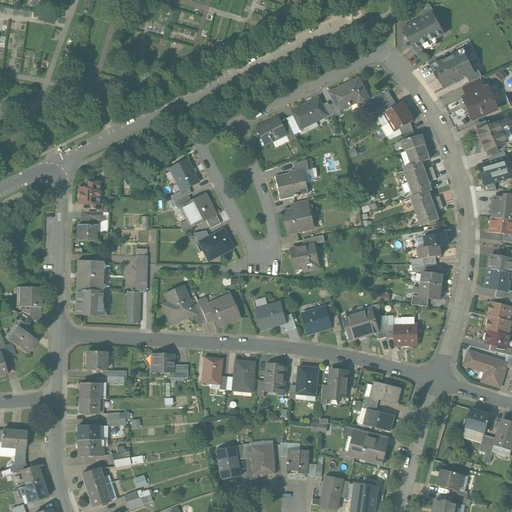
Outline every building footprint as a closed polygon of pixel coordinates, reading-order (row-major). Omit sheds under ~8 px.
[(423,19),(432,14),(434,13),(431,8),(420,13),(423,19)] [(443,36),(432,14),(423,19),(404,30),(416,51),(443,36)] [(467,56),(464,50),(431,66),(435,72),(437,71),(445,88),(466,78),(474,74),(473,74),(465,57),(467,56)] [(501,70),(495,76),(501,82),(507,76),(501,70)] [(474,74),(466,78),(470,84),(479,79),(482,78),(479,71),(473,74),(474,74)] [(497,109),(484,77),(482,78),(479,79),(484,90),(467,97),(463,99),(473,121),(495,112),(497,109)] [(484,90),(479,79),(470,84),(463,87),(467,97),(484,90)] [(370,102),(360,80),(345,88),(344,87),(329,94),(334,104),(338,113),(339,112),(357,103),(359,107),(370,102)] [(375,112),(379,118),(397,107),(388,92),(371,102),(377,112),(375,112)] [(322,107),(318,100),(291,113),(293,116),(286,120),(289,125),(294,136),(301,133),(300,131),(327,118),(322,107)] [(328,104),(322,107),(327,118),(333,115),(329,107),(328,104)] [(334,104),(329,107),(333,115),(334,118),(340,115),(339,112),(338,113),(334,104)] [(377,119),(383,128),(407,113),(402,104),(397,107),(379,118),(377,119)] [(413,123),(407,113),(383,128),(390,142),(402,136),(400,131),(410,124),(413,123)] [(283,128),(279,118),(256,130),(264,147),(286,136),(287,136),(283,128)] [(475,126),(477,132),(488,128),(486,122),(475,126)] [(476,138),(478,143),(504,133),(499,123),(488,128),(477,132),(479,137),(476,138)] [(402,136),(412,131),(410,124),(400,131),(402,136)] [(289,125),(283,128),(287,136),(286,136),(289,142),(295,139),(294,136),(289,125)] [(412,131),(402,136),(404,142),(415,138),(412,131)] [(508,143),(504,133),(478,143),(481,149),(484,147),(486,152),(497,147),(508,143)] [(424,146),(421,136),(415,138),(404,142),(402,143),(405,152),(406,152),(424,146)] [(429,160),(424,146),(406,152),(411,166),(422,163),(429,160)] [(497,147),(486,152),(488,158),(493,156),(500,154),(497,147)] [(348,153),(351,159),(358,156),(355,150),(348,153)] [(494,162),(506,158),(505,153),(500,154),(493,156),(494,162)] [(511,178),(511,176),(506,158),(494,162),(479,166),(485,185),(485,186),(495,183),(511,178)] [(199,183),(188,160),(169,169),(181,192),(189,188),(199,183)] [(296,173),(275,178),(280,201),(307,195),(305,184),(307,184),(305,172),(309,171),(307,162),(294,165),(296,173)] [(403,169),(408,183),(424,178),(421,172),(425,171),(422,163),(411,166),(403,169)] [(421,172),(424,178),(435,174),(433,168),(425,171),(421,172)] [(437,180),(435,174),(424,178),(426,184),(429,183),(437,180)] [(426,184),(424,178),(408,183),(402,186),(405,195),(412,193),(413,197),(429,192),(431,191),(429,183),(426,184)] [(79,205),(83,205),(100,205),(100,183),(89,183),(89,189),(80,189),(79,205)] [(497,192),(495,183),(485,186),(485,185),(482,185),(484,193),(497,192)] [(189,188),(181,192),(171,197),(177,210),(181,208),(180,207),(191,202),(188,196),(192,194),(189,188)] [(413,197),(411,198),(416,213),(430,207),(428,201),(432,200),(429,192),(413,197)] [(216,216),(205,195),(191,202),(180,207),(181,208),(187,221),(179,225),(183,233),(206,221),(216,216)] [(428,201),(430,207),(441,204),(439,198),(432,200),(428,201)] [(511,198),(505,198),(505,200),(494,198),(493,204),(490,205),(490,210),(492,212),(492,219),(511,221),(511,198)] [(292,210),(310,207),(309,201),(291,204),(292,210)] [(361,214),(358,202),(351,203),(354,216),(361,214)] [(377,210),(375,204),(362,209),(363,214),(377,210)] [(443,210),(441,204),(430,207),(433,213),(436,212),(443,210)] [(101,205),(100,205),(83,205),(83,213),(101,213),(101,205)] [(313,219),(310,207),(292,210),(283,212),(287,235),(312,230),(310,220),(313,219)] [(430,207),(416,213),(421,227),(439,221),(436,212),(433,213),(430,207)] [(83,224),(96,224),(97,221),(101,221),(101,213),(83,213),(81,213),(81,227),(83,227),(83,224)] [(221,224),(216,216),(206,221),(211,230),(221,224)] [(503,242),(511,243),(511,221),(492,219),(490,233),(504,235),(503,242)] [(83,227),(81,227),(78,227),(78,242),(96,242),(96,224),(83,224),(83,227)] [(233,249),(224,230),(209,237),(198,243),(198,244),(199,243),(208,262),(233,249)] [(425,233),(426,239),(441,237),(440,230),(425,233)] [(194,235),(198,243),(209,237),(206,232),(194,235)] [(302,241),(304,247),(314,244),(314,245),(324,243),(323,236),(302,241)] [(448,246),(446,236),(441,237),(426,239),(424,239),(426,249),(439,247),(448,246)] [(304,247),(291,250),(296,271),(303,269),(304,273),(320,270),(314,245),(314,244),(304,247)] [(435,258),(441,258),(439,247),(426,249),(417,250),(419,261),(435,258)] [(148,257),(137,257),(136,293),(140,293),(147,293),(148,257)] [(488,270),(511,275),(511,273),(511,260),(505,259),(491,257),(488,270)] [(435,258),(419,261),(411,262),(411,266),(416,266),(436,266),(435,258)] [(76,291),(102,292),(103,263),(77,262),(76,291)] [(416,274),(423,275),(437,276),(436,266),(416,266),(416,274)] [(497,290),(508,293),(509,291),(511,275),(488,270),(485,288),(497,290)] [(423,275),(422,285),(442,287),(443,277),(437,276),(423,275)] [(440,302),(442,287),(422,285),(421,285),(419,299),(428,300),(440,302)] [(192,307),(183,288),(172,293),(175,300),(162,306),(171,326),(194,315),(195,315),(192,307)] [(42,289),(20,289),(20,308),(29,308),(29,314),(41,314),(42,289)] [(508,293),(497,290),(495,298),(505,301),(511,302),(511,291),(509,291),(508,293)] [(102,292),(76,291),(75,315),(103,316),(103,306),(102,306),(102,292)] [(127,323),(139,323),(140,293),(136,293),(127,293),(127,323)] [(239,318),(229,295),(208,304),(205,306),(210,317),(212,316),(215,322),(217,328),(239,318)] [(205,306),(208,304),(205,298),(197,302),(198,304),(206,323),(207,325),(215,322),(212,316),(210,317),(205,306)] [(427,308),(428,300),(419,299),(412,298),(411,306),(420,308),(427,308)] [(511,308),(503,306),(491,303),(491,304),(488,305),(487,310),(489,313),(488,317),(489,317),(509,322),(511,311),(511,308)] [(198,304),(192,307),(195,315),(194,315),(199,326),(206,323),(198,304)] [(280,304),(255,310),(261,331),(282,325),(286,324),(284,317),(280,304)] [(379,314),(380,305),(366,310),(366,313),(344,319),(350,342),(377,333),(378,333),(375,320),(380,319),(379,314)] [(326,309),(302,316),(308,336),(332,329),(329,320),(326,309)] [(41,314),(29,314),(29,319),(41,325),(41,314)] [(292,315),(284,317),(286,324),(282,325),(284,332),(296,328),(292,315)] [(337,317),(329,320),(332,329),(333,329),(334,335),(342,333),(337,317)] [(509,322),(489,317),(489,321),(486,322),(485,327),(487,330),(486,331),(488,331),(508,336),(511,323),(509,322)] [(380,319),(375,320),(378,333),(377,333),(379,341),(386,339),(382,327),(380,319)] [(417,347),(417,327),(415,327),(415,319),(395,319),(395,327),(395,339),(395,347),(417,347)] [(395,339),(395,327),(382,327),(386,339),(395,339)] [(26,335),(20,330),(10,343),(26,355),(36,341),(26,334),(26,335)] [(497,348),(506,350),(510,336),(508,336),(488,331),(487,334),(484,336),(483,341),(485,344),(485,345),(497,348)] [(0,354),(2,361),(9,359),(5,347),(0,334),(0,354)] [(5,347),(9,359),(15,357),(11,345),(5,347)] [(506,350),(497,348),(495,353),(508,356),(509,356),(511,351),(506,350)] [(106,353),(88,352),(87,371),(105,372),(106,353)] [(506,364),(469,353),(465,366),(486,372),(482,382),(500,388),(506,368),(507,365),(506,364)] [(173,356),(153,356),(153,373),(173,373),(173,366),(173,356)] [(221,360),(204,359),(201,384),(219,386),(220,378),(221,360)] [(244,363),(235,362),(233,379),(234,379),(233,392),(252,394),(255,365),(244,364),(244,363)] [(283,398),(286,367),(266,365),(265,382),(264,390),(265,390),(278,391),(278,397),(283,398)] [(188,366),(173,366),(173,373),(172,379),(187,380),(188,366)] [(318,370),(298,368),(297,387),(296,394),(297,394),(316,395),(318,370)] [(346,403),(349,373),(330,371),(329,387),(327,400),(328,400),(341,401),(341,403),(346,403)] [(226,392),(227,379),(220,378),(219,386),(219,391),(226,392)] [(234,379),(233,379),(227,379),(226,392),(233,392),(234,379)] [(402,391),(375,384),(371,398),(371,399),(379,402),(398,407),(402,391)] [(80,385),(80,400),(98,400),(99,385),(80,385)] [(366,397),(364,403),(378,407),(379,402),(371,399),(371,398),(366,397)] [(98,415),(98,400),(80,400),(79,415),(98,415)] [(364,403),(363,410),(367,411),(368,411),(376,413),(378,407),(364,403)] [(359,425),(391,433),(395,418),(376,413),(368,411),(367,411),(363,410),(361,417),(358,418),(357,422),(359,425)] [(490,416),(471,410),(466,428),(485,434),(490,416)] [(328,432),(328,419),(312,419),(312,432),(328,432)] [(511,451),(511,423),(503,420),(497,440),(495,447),(511,452),(511,451)] [(96,442),(99,442),(107,441),(107,428),(107,426),(106,426),(99,427),(99,434),(96,434),(96,442)] [(99,427),(77,427),(77,442),(96,442),(96,434),(99,434),(99,427)] [(355,436),(356,436),(385,443),(387,438),(357,430),(355,436)] [(27,433),(2,431),(2,432),(1,445),(1,449),(15,450),(25,451),(27,433)] [(385,443),(356,436),(351,455),(380,463),(385,443)] [(486,454),(491,438),(484,436),(479,452),(486,454)] [(495,447),(497,440),(491,438),(486,454),(483,462),(489,464),(495,447)] [(78,458),(102,457),(102,448),(99,448),(99,442),(96,442),(77,442),(78,458)] [(244,445),(234,447),(237,460),(243,460),(242,456),(244,445)] [(251,460),(251,453),(251,446),(244,445),(242,456),(243,460),(251,460)] [(280,458),(288,458),(288,451),(289,446),(280,445),(280,454),(280,458)] [(123,447),(117,448),(117,454),(112,455),(113,462),(125,460),(123,447)] [(234,447),(215,451),(220,481),(239,477),(237,460),(234,447)] [(262,452),(251,453),(251,460),(252,476),(275,474),(273,447),(262,448),(262,452)] [(25,464),(25,451),(15,450),(13,468),(25,464)] [(442,458),(449,463),(454,455),(447,450),(442,458)] [(309,453),(288,451),(288,458),(287,471),(299,472),(299,475),(306,475),(307,475),(308,466),(309,453)] [(27,470),(25,464),(13,468),(11,468),(13,475),(21,472),(27,470)] [(317,466),(308,466),(307,475),(306,475),(306,478),(316,478),(317,466)] [(21,472),(26,488),(42,483),(37,467),(27,470),(21,472)] [(82,475),(87,492),(104,486),(99,470),(82,475)] [(468,478),(442,472),(440,479),(441,479),(438,487),(454,491),(458,492),(458,491),(465,493),(468,478)] [(137,487),(147,484),(144,475),(134,479),(137,487)] [(343,481),(325,478),(320,508),(337,511),(340,495),(343,482),(343,481)] [(349,483),(343,482),(340,495),(347,496),(349,483)] [(47,499),(42,483),(26,488),(23,489),(26,497),(29,496),(32,504),(47,499)] [(110,503),(104,486),(87,492),(93,508),(110,503)] [(374,511),(377,488),(355,486),(354,489),(353,500),(352,510),(366,511),(365,511),(374,511)] [(454,491),(452,497),(466,500),(468,494),(465,493),(458,491),(458,492),(454,491)] [(124,498),(126,504),(142,499),(140,492),(124,498)] [(126,504),(128,511),(149,504),(146,497),(142,499),(126,504)] [(452,497),(451,503),(458,504),(458,505),(464,507),(466,500),(452,497)] [(451,503),(436,501),(433,511),(456,511),(458,505),(458,504),(451,503)]
